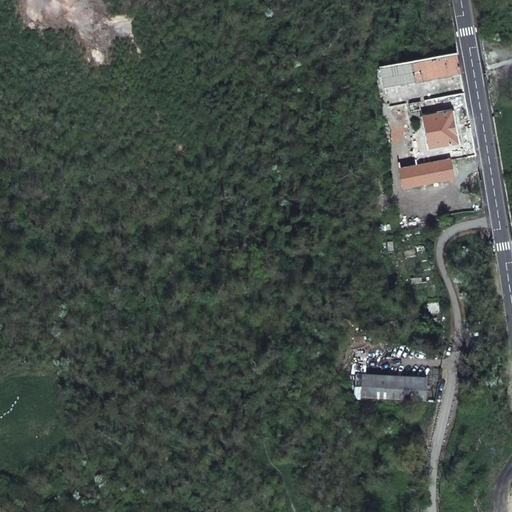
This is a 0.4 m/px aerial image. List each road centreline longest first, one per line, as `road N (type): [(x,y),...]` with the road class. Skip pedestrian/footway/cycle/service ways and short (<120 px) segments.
road 1 (unclassified): [(499,222),(442,237),(455,342),(434,458),(435,511)]
road 2 (tertiary): [(499,222),(460,0)]
